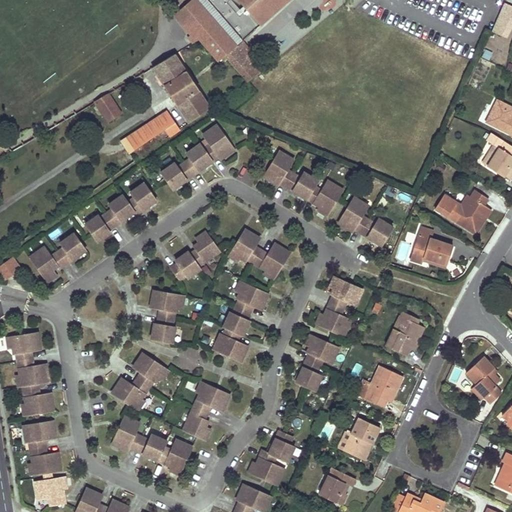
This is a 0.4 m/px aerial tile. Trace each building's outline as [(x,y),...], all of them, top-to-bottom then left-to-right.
[(238,0),(261,25),(287,0),(238,0)] [(511,7),(509,6),(503,4),(491,31),(506,38),(510,28),(511,23),(511,7)] [(234,48),(215,26),(201,37),(199,39),(218,61),(225,56),(247,82),(256,75),(234,48)] [(490,60),(493,52),(485,49),(482,58),(490,60)] [(185,71),(175,54),(152,68),(163,85),(164,85),(188,123),(210,107),(202,96),(198,90),(193,82),(190,77),(186,71),(185,71)] [(110,94),(95,103),(108,122),(122,113),(110,94)] [(167,111),(121,142),(129,153),(165,129),(169,136),(180,129),(167,111)] [(221,161),(235,152),(227,140),(224,142),(222,139),(225,137),(217,125),(203,135),(207,141),(194,150),(198,155),(191,160),(179,169),(172,173),(168,168),(161,173),(173,190),(219,159),(221,161)] [(504,142),(493,135),(489,142),(500,149),(504,142)] [(487,168),(509,181),(511,175),(511,168),(508,166),(511,159),(511,147),(504,142),(500,149),(499,150),(489,166),(487,168)] [(493,147),(484,162),(489,166),(499,150),(493,147)] [(194,150),(187,155),(191,160),(198,155),(194,150)] [(262,177),(277,187),(280,183),(313,205),(315,201),(321,205),(319,208),(317,211),(326,216),(336,201),(333,198),(335,194),(339,196),(342,191),(329,182),(322,192),(315,188),(319,181),(304,172),(300,178),(287,170),(294,160),(279,151),(272,161),(275,163),(274,166),(270,164),(262,177)] [(179,169),(175,163),(168,168),(172,173),(179,169)] [(99,217),(86,226),(99,243),(104,239),(103,237),(110,231),(136,213),(138,216),(157,202),(145,185),(138,189),(142,194),(136,199),(137,200),(130,205),(123,195),(116,200),(120,206),(114,210),(114,209),(100,219),(99,217)] [(142,194),(138,189),(132,194),(136,199),(142,194)] [(435,209),(474,234),(483,219),(489,209),(485,206),(489,200),(475,191),(471,198),(461,215),(458,213),(462,205),(444,194),(435,209)] [(468,196),(462,205),(458,213),(461,215),(471,198),(468,196)] [(393,226),(378,217),(375,224),(361,216),(367,205),(355,198),(351,204),(356,207),(353,211),(349,208),(339,225),(349,231),(351,232),(353,229),(381,246),(393,226)] [(120,206),(116,200),(111,204),(114,209),(114,210),(120,206)] [(483,219),(474,234),(476,235),(491,210),(489,209),(483,219)] [(434,232),(421,228),(410,260),(422,264),(423,262),(425,256),(429,257),(428,259),(446,265),(450,253),(452,246),(431,239),(434,232)] [(260,238),(246,230),(230,256),(238,261),(240,258),(247,262),(248,260),(261,267),(263,264),(269,268),(267,271),(265,274),(275,280),(291,253),(276,243),(269,254),(256,246),(260,238)] [(220,253),(206,233),(197,238),(199,241),(203,247),(197,251),(191,255),(189,252),(183,256),(185,259),(177,264),(171,269),(179,281),(186,276),(188,278),(202,269),(200,267),(220,253)] [(44,249),(29,259),(36,269),(40,266),(43,270),(39,273),(47,285),(57,278),(53,272),(58,269),(60,271),(86,253),(74,235),(65,242),(67,245),(64,248),(64,249),(51,258),(44,249)] [(199,241),(193,245),(197,251),(203,247),(199,241)] [(185,259),(183,256),(175,261),(177,264),(185,259)] [(425,256),(423,262),(445,269),(446,265),(428,259),(429,257),(425,256)] [(11,258),(3,264),(7,270),(15,264),(11,258)] [(342,315),(348,302),(356,306),(363,291),(353,286),(352,290),(347,287),(349,284),(334,277),(330,286),(334,288),(331,294),(333,295),(327,308),(330,310),(327,316),(324,315),(320,313),(315,323),(329,330),(331,326),(335,328),(333,332),(345,337),(353,321),(342,315)] [(268,295),(238,282),(235,291),(239,293),(237,299),(239,300),(232,314),(247,321),(254,307),(261,310),(268,295)] [(184,296),(153,292),(152,307),(160,309),(158,324),(157,334),(152,333),(151,340),(174,343),(176,327),(173,327),(175,311),(179,311),(180,306),(182,307),(184,296)] [(376,303),(372,312),(378,315),(382,306),(376,303)] [(402,311),(400,316),(418,325),(420,320),(402,311)] [(247,329),(244,328),(247,321),(232,314),(230,313),(224,326),(227,327),(223,335),(220,334),(213,349),(242,362),(249,346),(238,342),(241,335),(244,336),(247,329)] [(400,316),(385,346),(406,356),(409,349),(420,326),(418,325),(400,316)] [(420,326),(409,349),(413,351),(418,340),(424,328),(420,326)] [(19,370),(36,366),(32,352),(41,350),(38,333),(27,335),(28,340),(24,340),(23,336),(7,339),(9,349),(13,348),(14,355),(16,355),(19,370)] [(310,353),(297,382),(315,390),(322,376),(317,374),(324,360),(333,364),(340,348),(328,342),(327,346),(323,344),(324,341),(311,335),(307,344),(310,346),(307,352),(310,353)] [(169,371),(143,353),(134,368),(142,373),(133,386),(123,379),(113,393),(140,411),(145,403),(141,400),(139,398),(143,392),(145,394),(154,381),(156,383),(159,378),(163,380),(169,371)] [(492,365),(484,357),(467,373),(477,384),(474,386),(485,397),(492,404),(503,394),(496,386),(501,380),(495,374),(492,371),(495,368),(492,365)] [(51,383),(47,364),(36,366),(19,370),(20,375),(17,376),(19,389),(24,388),(40,385),(51,383)] [(373,382),(365,398),(384,407),(387,401),(388,397),(393,399),(395,394),(397,390),(393,388),(399,374),(380,366),(373,382)] [(399,374),(393,388),(397,390),(403,377),(399,374)] [(366,379),(358,395),(365,398),(373,382),(366,379)] [(184,432),(206,442),(212,430),(207,428),(203,427),(206,421),(212,407),(224,412),(231,396),(221,391),(220,395),(215,393),(217,390),(202,383),(198,392),(201,393),(205,395),(202,401),(198,400),(184,432)] [(40,385),(24,388),(26,398),(42,396),(40,385)] [(485,397),(474,386),(472,389),(482,400),(485,397)] [(27,404),(23,404),(25,416),(55,412),(52,394),(42,396),(26,398),(27,404)] [(511,405),(502,415),(509,421),(507,423),(511,428),(511,405)] [(124,417),(112,445),(129,452),(130,450),(166,465),(168,461),(174,463),(172,468),(171,471),(181,475),(187,461),(185,460),(187,455),(190,456),(193,447),(178,441),(173,452),(165,448),(168,441),(159,437),(157,441),(150,438),(148,441),(136,435),(141,424),(124,417)] [(381,428),(359,418),(351,434),(343,450),(360,458),(368,443),(373,445),(376,437),(381,428)] [(32,457),(47,454),(45,440),(57,438),(53,421),(24,427),(27,442),(29,442),(32,457)] [(280,431),(270,453),(263,449),(259,458),(263,460),(260,466),(256,464),(252,462),(248,473),(262,479),(263,476),(268,478),(266,481),(277,486),(296,447),(294,446),(297,439),(280,431)] [(346,432),(338,448),(343,450),(351,434),(346,432)] [(368,443),(360,458),(365,460),(373,445),(368,443)] [(50,506),(67,503),(66,495),(62,496),(61,489),(64,488),(68,488),(66,478),(54,480),(53,472),(62,470),(59,452),(47,454),(32,457),(33,464),(28,465),(30,477),(43,474),(45,481),(35,483),(38,500),(48,498),(50,506)] [(510,466),(500,487),(511,493),(511,454),(507,453),(503,462),(505,463),(510,466)] [(501,473),(496,485),(500,487),(510,466),(505,463),(501,473)] [(332,468),(319,494),(341,506),(347,494),(345,494),(341,491),(345,483),(342,481),(345,474),(332,468)] [(356,479),(345,474),(342,481),(345,483),(349,485),(353,486),(354,483),(356,479)] [(404,487),(409,476),(405,474),(400,485),(404,487)] [(345,483),(341,491),(345,494),(349,485),(345,483)] [(243,484),(237,500),(239,500),(234,511),(252,511),(254,508),(264,511),(265,511),(272,496),(262,492),(261,495),(256,493),(257,490),(243,484)] [(104,495),(89,488),(85,497),(88,499),(86,503),(83,502),(78,511),(102,511),(106,504),(100,502),(104,495)] [(396,511),(398,511),(406,496),(399,493),(391,509),(396,511)] [(441,511),(446,503),(425,493),(422,500),(414,496),(413,499),(406,496),(398,511),(441,511)] [(127,511),(130,506),(114,499),(111,507),(108,511),(127,511)]
